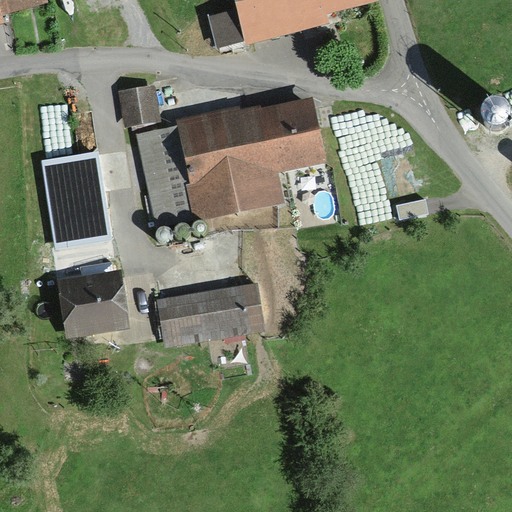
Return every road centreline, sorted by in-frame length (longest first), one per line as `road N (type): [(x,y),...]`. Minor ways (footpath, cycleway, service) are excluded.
road 1 (residential): [(411,96),(106,62),(0,70)]
road 2 (tertiary): [(411,96),(511,224)]
